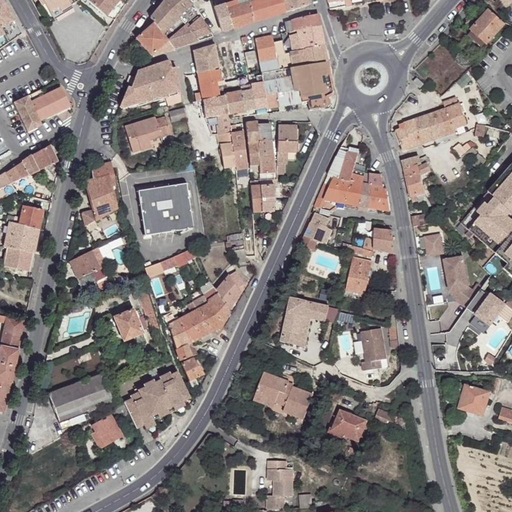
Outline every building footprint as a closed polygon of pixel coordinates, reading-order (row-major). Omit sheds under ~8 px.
[(15,21),(3,0),(0,0),(0,37),(4,35),(1,28),(15,21)] [(79,0),(38,0),(40,2),(43,0),(44,3),(41,4),(46,13),(49,11),(52,16),(71,5),(80,0),(79,0)] [(88,0),(87,1),(106,17),(119,0),(88,0)] [(163,0),(149,17),(154,22),(169,41),(175,49),(212,36),(195,8),(193,5),(188,0),(163,0)] [(248,0),(238,0),(216,6),(224,31),(254,22),(249,3),(248,0)] [(260,0),(249,3),(254,22),(285,12),(283,0),(260,0)] [(308,0),(283,0),(285,12),(309,5),(308,0)] [(71,5),(52,16),(54,20),(73,8),(71,5)] [(471,31),(467,36),(481,48),(485,44),(486,45),(504,24),(489,10),(470,31),(471,31)] [(299,19),(291,21),(294,32),(301,30),(320,26),(318,15),(299,19)] [(294,32),(291,21),(285,23),(286,32),(288,32),(288,33),(294,32)] [(154,22),(136,38),(140,43),(134,48),(136,50),(126,59),(129,63),(139,54),(141,57),(147,52),(151,56),(169,41),(154,22)] [(320,26),(301,30),(301,33),(289,35),(293,52),(324,46),(320,26)] [(271,36),(254,40),(261,75),(263,82),(295,77),(301,103),(308,102),(309,110),(326,107),(330,103),(329,100),(326,98),(333,94),(333,92),(327,61),(279,71),(273,43),(271,36)] [(242,44),(241,39),(232,42),(235,55),(239,57),(240,63),(242,62),(244,69),(248,69),(247,68),(244,53),(242,44)] [(229,54),(227,41),(215,45),(220,70),(225,94),(225,96),(228,115),(244,112),(239,87),(232,53),(229,54)] [(282,41),(273,43),(279,71),(327,61),(324,46),(293,52),(284,54),(282,41)] [(215,45),(194,51),(198,73),(220,70),(215,45)] [(254,50),(244,53),(247,68),(254,66),(253,64),(257,63),(254,50)] [(181,94),(176,68),(171,69),(170,63),(167,61),(148,67),(146,73),(135,77),(134,78),(132,85),(131,88),(128,87),(120,107),(123,111),(164,99),(179,94),(181,94)] [(146,73),(148,67),(137,71),(135,77),(146,73)] [(225,94),(220,70),(198,73),(202,92),(196,93),(197,101),(199,101),(202,100),(225,96),(225,94)] [(263,82),(261,75),(256,76),(257,82),(251,83),(251,85),(255,110),(267,109),(265,96),(263,82)] [(295,77),(263,82),(265,96),(278,94),(280,107),(301,103),(295,77)] [(414,82),(420,88),(423,85),(417,79),(414,82)] [(251,85),(239,87),(244,112),(255,110),(251,85)] [(14,103),(27,133),(42,126),(39,121),(70,106),(61,88),(42,97),(39,90),(30,94),(33,101),(31,102),(28,97),(14,103)] [(180,101),(179,94),(164,99),(166,106),(180,101)] [(278,94),(265,96),(267,109),(280,107),(278,94)] [(228,115),(225,96),(202,100),(205,117),(204,117),(204,119),(217,117),(228,115)] [(443,102),(445,109),(453,130),(454,129),(466,124),(459,104),(458,105),(456,98),(443,102)] [(162,107),(155,109),(158,116),(164,113),(162,107)] [(183,108),(169,112),(172,122),(186,118),(183,108)] [(433,113),(443,137),(455,133),(454,129),(453,130),(445,109),(433,113)] [(423,117),(432,141),(443,137),(433,113),(423,117)] [(231,133),(228,115),(217,117),(219,126),(217,126),(218,135),(231,133)] [(155,118),(124,127),(132,152),(151,147),(149,140),(148,138),(159,134),(160,136),(171,133),(166,117),(156,120),(155,118)] [(412,121),(420,145),(432,141),(423,117),(412,121)] [(396,131),(402,151),(420,145),(412,121),(398,125),(400,130),(396,131)] [(257,122),(245,123),(249,165),(259,165),(259,155),(258,142),(257,124),(257,122)] [(269,123),(257,124),(258,142),(271,140),(269,123)] [(297,125),(278,125),(277,151),(286,152),(296,152),(297,125)] [(476,125),(474,136),(483,137),(485,126),(476,125)] [(247,169),(243,141),(243,132),(232,134),(233,142),(231,143),(236,171),(247,169)] [(236,171),(231,143),(233,142),(232,134),(232,133),(231,133),(218,135),(224,169),(232,167),(233,171),(236,171)] [(271,140),(258,142),(259,155),(272,154),(271,140)] [(454,148),(461,157),(471,149),(467,144),(463,147),(460,143),(454,148)] [(32,156),(0,177),(0,187),(58,162),(50,145),(32,156)] [(348,152),(340,149),(327,177),(349,182),(351,182),(356,163),(357,158),(347,155),(348,152)] [(286,152),(277,151),(277,163),(283,163),(286,163),(286,152)] [(272,154),(259,155),(259,165),(259,173),(259,174),(274,173),(272,154)] [(402,161),(404,170),(419,166),(420,168),(427,165),(427,164),(424,156),(419,158),(419,156),(402,161)] [(83,213),(82,214),(85,225),(117,208),(112,189),(116,188),(111,162),(90,167),(92,180),(85,182),(92,210),(83,213)] [(366,166),(356,163),(351,182),(349,182),(344,204),(359,207),(365,172),(365,171),(364,171),(366,166)] [(511,164),(461,223),(508,265),(504,269),(511,276),(511,222),(507,218),(511,213),(511,212),(511,164)] [(259,165),(249,165),(249,174),(259,173),(259,165)] [(404,170),(406,179),(421,176),(430,171),(427,165),(420,168),(419,166),(404,170)] [(369,174),(365,172),(359,207),(368,208),(369,186),(369,174)] [(274,173),(259,174),(260,181),(275,181),(274,173)] [(381,175),(369,173),(369,174),(369,186),(382,189),(381,175)] [(411,198),(412,203),(424,200),(424,198),(426,197),(424,191),(423,184),(421,176),(406,179),(411,198)] [(349,182),(327,177),(317,199),(325,201),(339,203),(344,204),(349,182)] [(249,182),(252,213),(274,212),(273,184),(277,184),(277,181),(275,181),(260,181),(249,182)] [(186,183),(137,191),(145,236),(193,229),(186,183)] [(382,189),(369,186),(368,208),(389,212),(386,189),(382,189)] [(325,201),(317,199),(313,206),(322,209),(325,201)] [(22,214),(20,225),(39,229),(43,210),(24,206),(22,214)] [(315,212),(304,237),(317,242),(326,245),(332,230),(327,228),(328,227),(326,226),(330,219),(315,212)] [(14,217),(13,223),(20,225),(22,214),(15,213),(14,217)] [(412,217),(413,227),(429,225),(427,214),(412,217)] [(7,248),(3,266),(30,272),(39,229),(20,225),(13,223),(8,222),(7,228),(6,233),(3,247),(7,248)] [(392,231),(377,230),(377,242),(377,250),(395,254),(392,231)] [(241,234),(226,236),(227,242),(230,241),(236,240),(242,239),(241,234)] [(127,235),(121,238),(123,246),(130,243),(127,235)] [(426,248),(426,250),(443,247),(441,235),(420,238),(421,249),(426,248)] [(317,242),(304,237),(300,245),(314,250),(317,242)] [(242,239),(236,240),(237,246),(233,247),(236,261),(246,259),(242,239)] [(377,242),(365,239),(364,249),(377,251),(377,250),(377,242)] [(353,246),(344,243),(342,250),(351,254),(353,246)] [(364,249),(353,246),(351,254),(372,259),(373,251),(364,249)] [(194,247),(183,253),(187,260),(198,255),(194,247)] [(426,250),(427,257),(444,254),(443,247),(426,250)] [(91,250),(70,261),(77,279),(99,268),(100,270),(102,269),(106,267),(98,248),(92,251),(91,250)] [(183,253),(173,257),(177,265),(177,266),(187,262),(187,260),(183,253)] [(173,257),(168,259),(171,267),(177,265),(173,257)] [(372,261),(353,257),(346,290),(365,295),(372,261)] [(456,301),(467,309),(480,290),(482,287),(477,284),(473,290),(468,287),(463,257),(443,261),(449,292),(464,289),(456,301)] [(168,259),(160,263),(163,271),(171,267),(168,259)] [(160,263),(145,268),(148,278),(164,272),(163,271),(160,263)] [(143,280),(138,266),(132,267),(137,282),(143,280)] [(99,268),(77,279),(82,290),(96,283),(100,290),(110,286),(102,269),(100,270),(99,268)] [(223,283),(216,291),(228,309),(234,299),(234,295),(239,292),(230,279),(223,283)] [(146,315),(152,331),(159,329),(145,285),(132,289),(134,300),(139,299),(145,316),(146,315)] [(204,294),(221,326),(223,326),(229,312),(228,309),(216,291),(214,287),(204,294)] [(449,292),(456,301),(464,289),(449,292)] [(480,309),(475,316),(490,326),(497,316),(507,322),(511,315),(511,302),(509,300),(505,305),(490,295),(489,297),(480,290),(467,309),(473,313),(478,307),(480,309)] [(204,294),(193,301),(197,310),(210,332),(221,326),(204,294)] [(291,298),(281,341),(296,345),(302,318),(303,316),(326,321),(329,307),(291,298)] [(197,310),(193,301),(187,305),(191,313),(183,317),(185,320),(179,323),(182,331),(191,342),(200,337),(210,332),(197,310)] [(133,309),(113,317),(123,341),(143,333),(133,309)] [(172,315),(165,319),(168,325),(179,362),(192,357),(197,354),(195,350),(190,348),(188,349),(186,345),(191,342),(182,331),(179,323),(177,324),(172,315)] [(1,340),(19,343),(24,321),(6,317),(5,323),(1,340)] [(310,320),(302,318),(296,345),(304,347),(310,320)] [(221,326),(210,332),(214,338),(223,328),(221,326)] [(396,326),(390,327),(391,341),(398,340),(396,326)] [(382,328),(361,332),(366,362),(362,362),(364,371),(365,371),(367,378),(379,376),(378,369),(383,368),(381,359),(387,358),(382,328)] [(19,343),(1,340),(0,344),(0,411),(4,413),(11,383),(12,384),(19,351),(18,350),(19,343)] [(192,359),(181,364),(191,387),(198,384),(195,378),(202,374),(192,359)] [(154,368),(148,371),(151,377),(158,374),(154,368)] [(264,372),(255,395),(275,403),(285,407),(283,412),(304,420),(313,395),(288,385),(289,382),(264,372)] [(131,398),(123,402),(136,429),(144,425),(153,421),(151,417),(157,414),(167,409),(173,406),(183,401),(189,398),(176,373),(170,376),(160,381),(159,378),(158,374),(151,377),(153,381),(154,381),(155,383),(145,388),(139,391),(140,394),(137,395),(136,393),(130,395),(131,398)] [(102,374),(47,395),(62,431),(72,427),(69,420),(113,403),(102,374)] [(459,384),(455,397),(461,399),(465,386),(459,384)] [(465,386),(461,399),(458,409),(483,416),(489,393),(465,386)] [(275,403),(255,395),(253,400),(273,408),(275,403)] [(183,401),(173,406),(175,410),(184,405),(183,401)] [(122,403),(110,410),(112,413),(115,412),(116,413),(125,408),(122,403)] [(511,411),(501,408),(499,417),(511,420),(511,411)] [(167,409),(157,414),(159,418),(169,413),(167,409)] [(402,418),(379,409),(376,419),(393,426),(393,425),(399,427),(397,430),(404,433),(404,419),(402,418)] [(367,421),(341,410),(332,432),(343,436),(343,435),(358,441),(367,421)] [(110,416),(93,425),(97,433),(93,435),(100,449),(121,436),(110,416)] [(153,421),(144,425),(146,429),(155,425),(153,421)] [(78,429),(69,434),(72,438),(81,434),(78,429)] [(286,461),(268,461),(267,470),(274,470),(273,481),(273,496),(266,495),(266,509),(283,509),(284,496),(292,496),(293,470),(286,470),(286,461)] [(311,496),(299,497),(299,508),(312,507),(311,496)]
